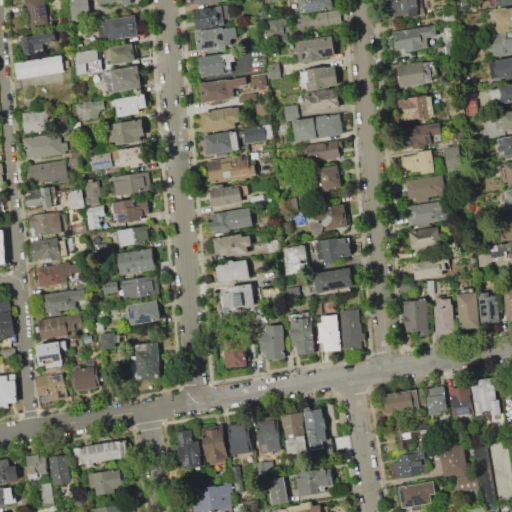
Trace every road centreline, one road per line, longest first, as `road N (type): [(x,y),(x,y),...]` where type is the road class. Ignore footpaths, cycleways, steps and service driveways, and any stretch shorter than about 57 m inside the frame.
road 1 (residential): [(165,0),(197,402)]
road 2 (residential): [(1,36),(30,429)]
road 3 (residential): [(356,0),(387,370)]
road 4 (residential): [(197,402),(511,348)]
road 5 (residential): [(0,434),(148,409)]
road 6 (residential): [(351,376),(373,511)]
